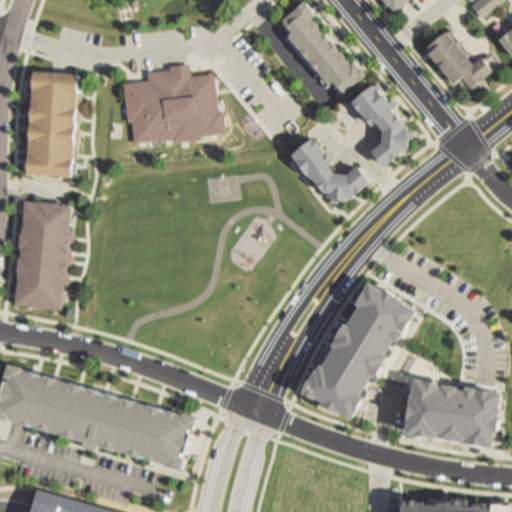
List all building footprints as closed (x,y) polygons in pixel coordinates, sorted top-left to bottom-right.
[(405,0),(395,9),(390,2),(389,3),(386,0),(405,0)] [(479,0),(503,0),(482,18),(472,6),(479,0)] [(324,87),(285,40),(289,36),(279,24),(305,2),(316,14),(311,18),(313,21),(314,20),(322,30),(321,31),(322,32),(323,31),(340,51),(339,52),(340,53),(341,52),(349,62),(348,63),(350,66),(354,62),(359,68),(360,67),(366,75),(358,81),(358,80),(339,96),(328,84),(324,87)] [(511,30),(511,53),(500,40),(511,30)] [(445,31),(474,66),(488,54),(497,65),(484,76),(485,77),(473,87),(467,81),(462,85),(457,80),(454,83),(426,49),(430,46),(429,45),(445,31)] [(188,67),(188,75),(211,73),(216,111),(220,111),(222,132),(198,134),(198,137),(171,140),(171,137),(133,141),(130,120),(126,121),(122,82),(146,79),(145,71),(168,69),(167,66),(187,63),(188,67)] [(36,71),(77,74),(70,175),(28,172),(36,71)] [(371,78),(403,116),(402,123),(408,124),(406,142),(400,141),(400,146),(383,160),(370,144),(380,136),(382,123),(375,115),(371,118),(351,95),(355,92),(371,78)] [(335,164),(347,165),(356,157),(369,172),(352,187),(352,189),(348,189),(347,191),(330,190),(330,188),(330,184),(325,183),(314,169),(310,172),(290,147),(294,144),(309,132),(313,129),(332,153),(328,156),(335,164)] [(28,202),(72,206),(62,308),(19,304),(28,202)] [(0,418),(0,380),(5,363),(194,417),(179,470),(0,418)] [(511,511),(511,503),(407,501),(407,511),(511,511)]
